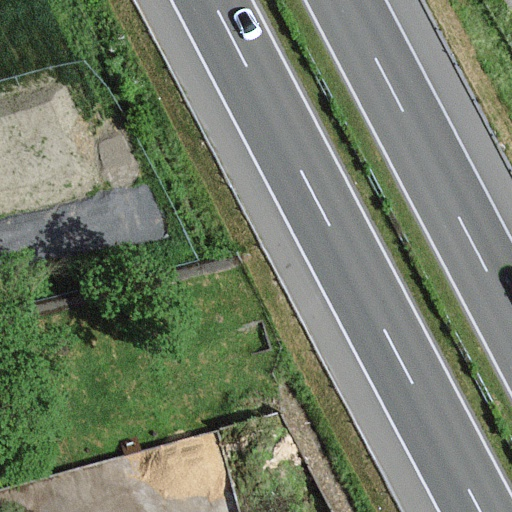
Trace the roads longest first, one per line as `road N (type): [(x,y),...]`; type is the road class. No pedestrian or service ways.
road 1 (motorway): [(209,0),(481,511)]
road 2 (motorway): [(511,315),(346,0)]
